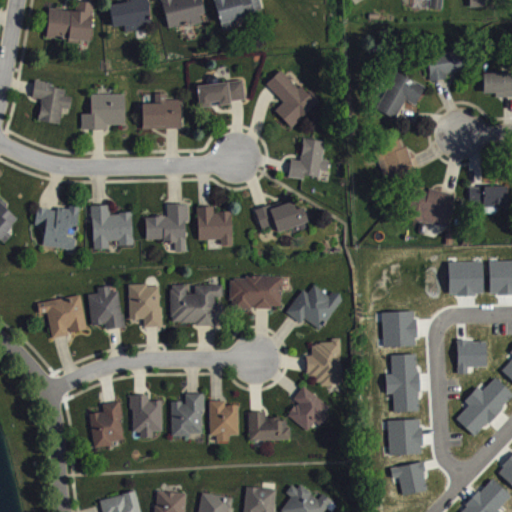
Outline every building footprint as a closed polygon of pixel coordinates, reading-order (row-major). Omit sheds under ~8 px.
[(164,0),(162,1),(169,35),(203,28),(202,22),(206,21),(201,0),(184,0),(185,1),(175,4),(173,0),(164,0)] [(259,0),(257,0),(245,3),(244,0),(225,0),(215,3),(224,38),(239,34),(237,25),(264,18),(259,0)] [(411,0),(411,3),(432,5),(431,15),(443,16),(444,0),(411,0)] [(511,0),(471,0),(472,14),(491,13),(491,1),(511,0)] [(111,9),(114,33),(126,32),(127,38),(137,37),(136,33),(153,31),(149,4),(111,9)] [(48,44),(92,48),(96,9),(79,8),(78,17),(51,14),(48,44)] [(428,63),(431,88),(450,85),(449,80),(465,78),(462,58),(428,63)] [(285,108),(276,117),(293,135),(322,107),(312,97),(307,101),(283,76),(268,91),(285,108)] [(406,107),(418,112),(427,93),(397,79),(379,117),(398,126),(406,107)] [(497,104),(511,103),(511,79),(485,80),(485,100),(497,100),(497,104)] [(34,103),(43,105),(39,127),(62,131),(65,114),(72,116),(74,104),(67,102),(68,96),(52,94),(53,90),(37,87),(34,103)] [(247,108),(245,88),(200,92),(202,114),(219,113),(219,110),(247,108)] [(157,110),(143,110),(144,136),(183,135),(182,106),(167,107),(167,100),(157,100),(157,110)] [(126,101),(92,101),(93,121),(83,121),(83,137),(109,136),(109,132),(127,132),(126,101)] [(326,148),(305,145),(302,168),(293,167),(290,182),(321,186),(322,177),(329,178),(331,167),(324,166),(326,148)] [(409,153),(404,154),(402,145),(376,152),(386,188),(417,180),(409,153)] [(509,213),(509,193),(471,194),(471,220),(498,219),(498,214),(509,213)] [(449,233),(456,200),(431,195),(430,199),(416,196),(410,225),(449,233)] [(0,245),(6,251),(14,242),(9,237),(20,225),(2,209),(4,207),(0,202),(0,245)] [(256,216),(262,235),(277,231),(279,239),(310,229),(305,213),(297,215),(295,208),(273,215),(272,211),(256,216)] [(188,259),(188,211),(169,212),(169,223),(147,223),(148,247),(177,247),(177,259),(188,259)] [(44,253),(76,256),(81,213),(70,212),(69,217),(38,214),(36,232),(47,233),(44,253)] [(134,219),(111,220),(111,212),(93,212),(95,256),(111,255),(111,248),(120,247),(120,252),(135,252),(134,219)] [(199,214),(200,247),(222,246),(223,253),(234,252),(233,218),(216,219),(215,213),(199,214)] [(511,258),(490,259),(490,291),(497,291),(499,291),(499,293),(511,293),(511,258)] [(449,260),(484,260),(484,291),(477,291),(476,291),(476,294),(458,294),(457,292),(456,292),(449,292),(449,260)] [(285,284),(233,283),(232,316),(253,316),(253,314),(282,315),(283,294),(285,294),(285,284)] [(146,334),(163,333),(162,291),(130,292),(131,326),(146,326),(146,334)] [(304,296),(288,319),(303,330),(306,325),(322,337),(345,305),(335,297),(331,303),(316,291),(310,300),(304,296)] [(224,292),(197,292),(197,301),(188,301),(188,292),(172,292),(172,329),(197,329),(197,332),(224,332),(223,311),(217,311),(217,304),(224,304),(224,292)] [(121,297),(112,298),(112,293),(99,294),(100,300),(90,301),(93,332),(107,331),(108,336),(125,334),(121,297)] [(89,336),(83,302),(39,309),(41,323),(50,321),(54,345),(71,342),(71,339),(89,336)] [(382,310),(414,309),(414,315),(415,316),(417,316),(418,336),(415,336),(415,337),(416,344),(384,345),(382,310)] [(458,373),(469,372),(469,365),(487,365),(487,340),(474,340),(468,340),(468,338),(458,338),(458,373)] [(343,391),(342,348),(313,349),(314,362),(308,362),(308,383),(317,383),(317,391),(343,391)] [(511,377),(502,369),(511,357),(511,351),(511,350),(511,348),(511,377)] [(391,353),(416,352),(417,364),(417,371),(420,371),(421,390),(419,390),(419,396),(420,409),(395,410),(394,391),(387,392),(386,373),(392,372),(391,353)] [(511,358),(511,359),(511,358),(511,368),(503,377),(511,385),(511,358)] [(496,375),(511,390),(511,394),(505,402),(501,406),(503,408),(490,422),(488,420),(484,425),(475,434),(457,417),(470,403),(465,398),(478,385),(483,389),(496,375)] [(317,429),(321,432),(334,416),(305,393),(295,406),(299,409),(289,422),(309,438),(317,429)] [(173,442),(205,442),(205,400),(186,400),(187,409),(172,409),(173,442)] [(164,407),(150,407),(150,402),(134,402),(134,439),(142,439),(142,445),(155,445),(154,438),(164,438),(164,407)] [(92,420),(95,455),(115,453),(114,448),(126,447),(122,408),(104,410),(105,419),(92,420)] [(240,412),(227,412),(227,408),(211,408),(212,442),(219,442),(219,448),(231,448),(231,442),(240,442),(240,412)] [(388,419),(420,417),(420,424),(420,425),(423,425),(424,444),(421,444),(421,445),(422,452),(390,453),(388,419)] [(250,419),(251,447),(291,446),(290,426),(267,426),(267,419),(250,419)] [(499,471),(511,483),(511,453),(503,463),(505,465),(504,466),(499,471)] [(424,459),(391,466),(393,476),(399,475),(403,494),(428,489),(425,476),(424,470),(426,469),(424,459)] [(511,465),(499,479),(511,491),(511,465)] [(461,511),(464,509),(468,504),(466,503),(479,489),(481,491),(485,486),(494,477),(511,494),(499,508),(504,511),(461,511)] [(333,511),(336,508),(324,500),(320,506),(295,489),(287,500),(293,503),(286,511),(333,511)] [(277,511),(279,496),(248,493),(245,511),(277,511)] [(141,511),(138,498),(101,507),(101,511),(141,511)] [(156,511),(187,511),(188,499),(157,498),(156,511)] [(231,511),(233,504),(202,500),(200,511),(231,511)]
